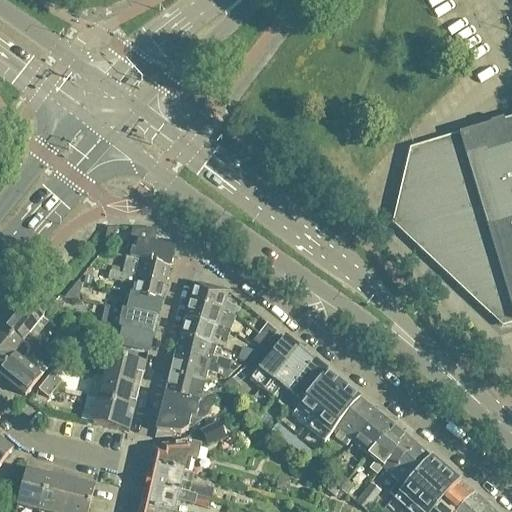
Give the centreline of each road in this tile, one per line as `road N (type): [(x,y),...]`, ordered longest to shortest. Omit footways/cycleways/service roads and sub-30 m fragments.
road 1 (secondary): [(478,402),(479,391),(354,272),(139,106)]
road 2 (residential): [(317,334),(511,497)]
road 3 (secondary): [(112,134),(312,281)]
road 4 (residential): [(135,465),(178,279),(202,247)]
road 5 (secondary): [(312,281),(468,403),(478,402)]
road 6 (secondary): [(0,259),(112,134)]
road 7 (secondary): [(139,106),(253,0)]
road 8 (residential): [(135,465),(28,439),(0,411)]
road 9 (residential): [(202,247),(317,334)]
road 10 (secondary): [(79,111),(0,209)]
